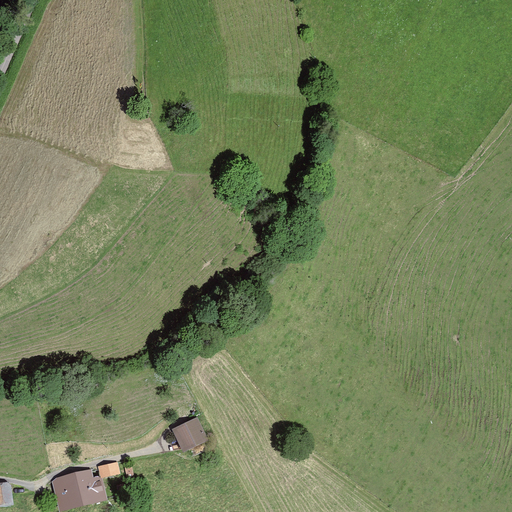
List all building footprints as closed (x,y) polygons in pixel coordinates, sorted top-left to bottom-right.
[(208,441),(197,417),(171,429),(183,453),(208,441)] [(119,475),(116,463),(106,465),(109,477),(119,475)] [(134,477),(132,467),(125,468),(127,479),(134,477)] [(93,478),(91,469),(57,477),(51,482),(58,511),(61,511),(107,501),(101,476),(93,478)] [(0,507),(13,506),(11,486),(7,482),(0,483),(0,507)] [(137,491),(134,483),(126,485),(125,483),(116,486),(119,498),(129,496),(128,493),(137,491)]
